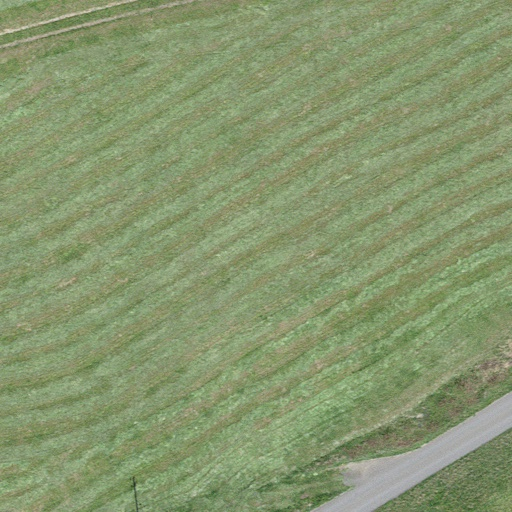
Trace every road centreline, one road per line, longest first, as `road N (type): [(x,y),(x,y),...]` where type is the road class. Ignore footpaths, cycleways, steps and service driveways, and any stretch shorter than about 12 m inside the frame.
road 1 (unclassified): [(341,511),(511,410)]
road 2 (track): [(0,37),(156,0)]
